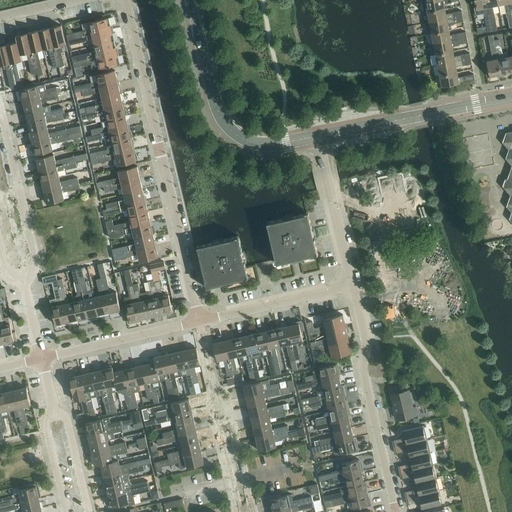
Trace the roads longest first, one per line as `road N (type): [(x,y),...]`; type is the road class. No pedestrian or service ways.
road 1 (residential): [(199,321),(125,0)]
road 2 (residential): [(396,511),(352,286)]
road 3 (tertiary): [(191,0),(228,127),(261,143),(317,136)]
road 4 (tertiary): [(317,136),(511,97)]
road 5 (residential): [(245,511),(199,321)]
road 6 (residential): [(24,282),(37,264),(0,105)]
road 7 (residential): [(41,358),(199,321)]
road 8 (residential): [(199,321),(352,286)]
road 9 (residential): [(352,286),(317,136)]
